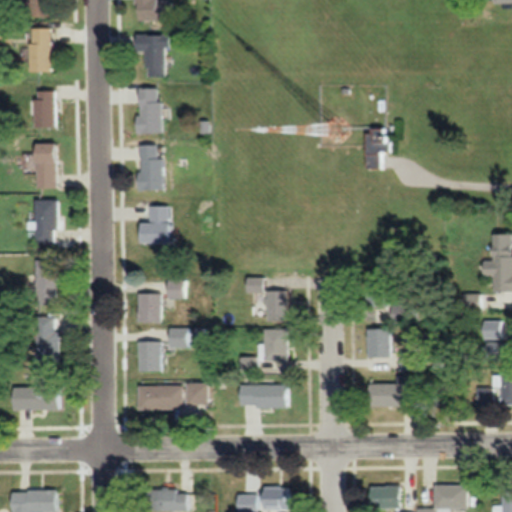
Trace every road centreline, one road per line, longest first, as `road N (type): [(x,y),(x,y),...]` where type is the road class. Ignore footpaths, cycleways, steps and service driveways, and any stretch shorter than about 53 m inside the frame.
road 1 (residential): [(98,0),(106,511)]
road 2 (residential): [(511,449),(0,456)]
road 3 (residential): [(331,284),(333,511)]
